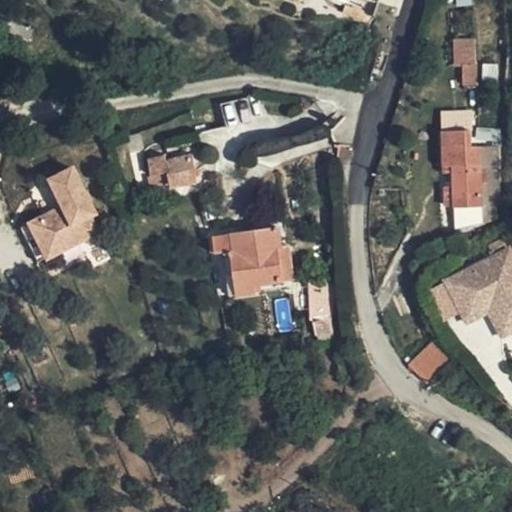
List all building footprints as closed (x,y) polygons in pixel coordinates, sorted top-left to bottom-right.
[(467,65),(468,39),(451,39),(449,63),(467,65)] [(438,130),(440,165),(448,164),(448,172),(450,205),(476,204),(476,146),(466,147),(465,129),(438,130)] [(156,157),(160,177),(163,192),(190,188),(184,158),(167,161),(165,151),(156,153),(156,157)] [(146,179),(160,177),(156,157),(142,160),(146,179)] [(32,232),(52,266),(100,236),(91,221),(95,218),(69,175),(47,189),(61,213),(32,232)] [(275,248),(274,245),(272,230),(225,237),(228,256),(217,258),(224,299),(278,290),(273,259),(271,249),(275,248)] [(44,271),(52,266),(32,232),(24,237),(44,271)] [(282,244),(274,245),(275,248),(271,249),(273,259),(284,257),(282,244)] [(511,265),(506,252),(477,266),(507,323),(511,320),(511,265)] [(507,323),(477,266),(440,284),(456,315),(480,304),(485,314),(493,330),(507,323)] [(480,304),(456,315),(461,325),(485,314),(480,304)] [(511,331),(507,323),(493,330),(497,338),(511,331)] [(424,387),(448,366),(433,348),(408,368),(424,387)]
